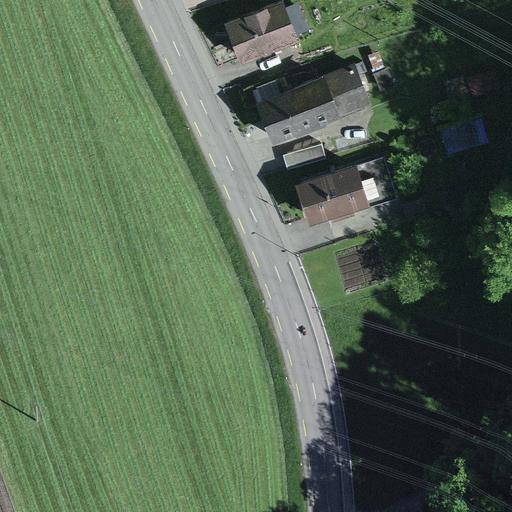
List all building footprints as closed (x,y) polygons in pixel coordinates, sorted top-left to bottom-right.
[(287,0),(271,0),(227,18),(243,59),(301,36),(287,0)] [(356,59),(301,80),(317,120),(372,100),(356,59)] [(496,67),(468,76),(475,95),(502,86),(496,67)] [(463,76),(445,82),(451,98),(469,92),(463,76)] [(301,80),(258,98),(274,137),(317,120),(301,80)] [(485,115),(474,118),(482,145),(493,142),(485,115)] [(323,142),(284,153),(289,168),(327,156),(323,142)] [(360,160),(299,179),(311,217),(372,199),(360,160)] [(481,179),(441,190),(446,207),(486,196),(481,179)] [(424,196),(403,202),(409,220),(429,213),(424,196)] [(477,201),(451,209),(455,222),(481,215),(477,201)]
